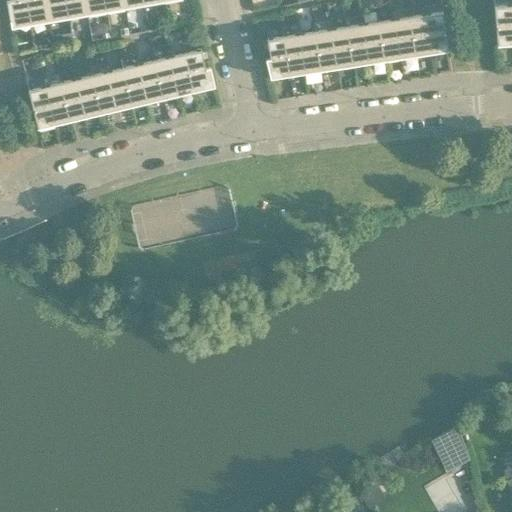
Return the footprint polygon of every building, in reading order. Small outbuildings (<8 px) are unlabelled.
[(25,0),(5,0),(9,22),(29,19),(25,0)] [(48,16),(45,0),(25,0),(29,19),(48,16)] [(64,0),(45,0),(48,16),(67,12),(64,0)] [(64,0),(67,12),(86,9),(84,0),(64,0)] [(103,0),(84,0),(86,9),(105,6),(103,0)] [(511,27),(510,5),(493,6),(496,46),(511,44),(511,27)] [(442,11),(425,14),(431,52),(448,49),(442,11)] [(425,14),(409,17),(415,54),(431,52),(425,14)] [(409,17),(394,19),(399,56),(415,54),(409,17)] [(394,19),(378,21),(384,59),(399,56),(394,19)] [(378,21),(362,24),(368,61),(384,59),(378,21)] [(362,24),(346,26),(352,64),(368,61),(362,24)] [(346,26),(330,29),(336,66),(352,64),(346,26)] [(330,29),(315,31),(320,69),(336,66),(330,29)] [(315,31),(299,34),(305,71),(320,69),(315,31)] [(299,34),(283,36),(289,74),(305,71),(299,34)] [(283,36),(266,39),(272,76),(289,74),(283,36)] [(205,68),(201,49),(185,53),(193,90),(210,86),(210,87),(214,86),(210,67),(205,68)] [(185,53),(169,56),(178,93),(193,90),(185,53)] [(169,56),(153,60),(162,97),(178,93),(169,56)] [(153,60),(138,64),(147,101),(162,97),(153,60)] [(138,64),(122,68),(131,105),(147,101),(138,64)] [(122,68),(107,71),(116,108),(131,105),(122,68)] [(107,71),(91,75),(100,112),(116,108),(107,71)] [(91,75),(76,79),(84,116),(100,112),(91,75)] [(76,79),(60,82),(69,119),(84,116),(76,79)] [(60,82),(44,86),(53,123),(69,119),(60,82)] [(44,86),(28,90),(37,127),(53,123),(44,86)] [(456,425),(431,437),(447,469),(472,457),(456,425)] [(511,448),(502,454),(506,469),(503,471),(505,480),(511,476),(511,448)] [(365,511),(354,494),(337,504),(341,511),(365,511)]
